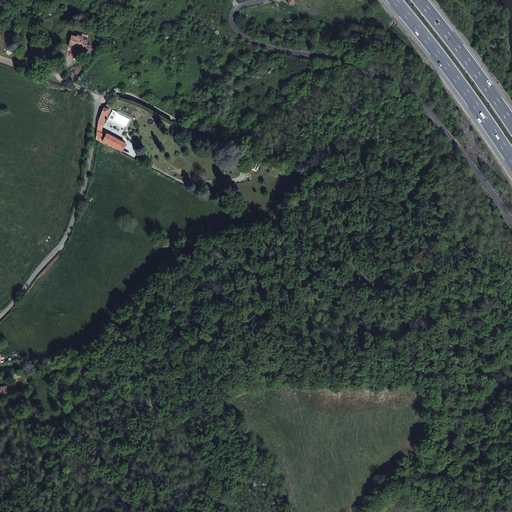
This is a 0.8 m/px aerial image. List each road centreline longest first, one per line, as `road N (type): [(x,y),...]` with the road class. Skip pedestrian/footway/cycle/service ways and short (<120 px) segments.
road 1 (unclassified): [(511,222),(415,97),(369,71),(333,85),(278,124),(229,141),(127,93),(112,94),(101,98),(82,197),(61,245),(0,317)]
road 2 (motorway): [(394,0),(511,160)]
road 3 (unknown): [(243,0),(229,8),(235,30),(356,74)]
road 4 (unknown): [(243,172),(181,180),(94,127)]
road 5 (motorway): [(511,124),(419,0)]
